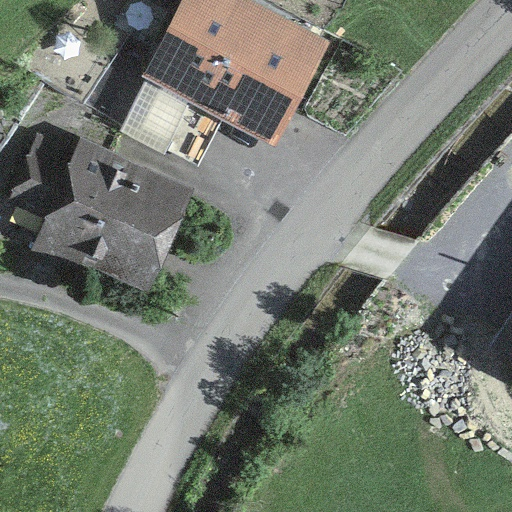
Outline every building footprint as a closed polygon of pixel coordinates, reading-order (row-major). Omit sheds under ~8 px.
[(275,138),(331,32),(268,0),(178,0),(142,69),(147,73),(190,95),(275,138)] [(190,95),(147,73),(120,128),(163,149),(190,95)] [(181,204),(193,180),(81,133),(77,144),(39,130),(30,151),(26,150),(8,200),(43,216),(30,247),(88,275),(91,264),(150,286),(185,206),(181,204)] [(356,396),(418,297),(384,276),(323,375),(356,396)] [(511,300),(483,344),(511,363),(511,300)]
